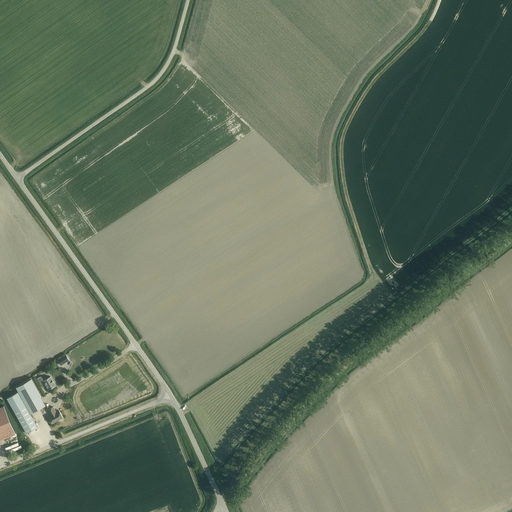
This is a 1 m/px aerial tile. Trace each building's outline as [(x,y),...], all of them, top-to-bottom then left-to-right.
[(60,365),(69,360),(66,355),(57,360),(60,365)] [(42,387),(46,385),(48,389),(55,385),(50,377),(44,380),(41,376),(37,378),(42,387)] [(18,392),(25,405),(26,404),(33,400),(41,396),(32,378),(31,377),(15,386),(16,387),(18,391),(18,392)] [(25,405),(18,392),(7,398),(26,433),(37,427),(25,405)] [(0,439),(15,433),(4,405),(0,406),(0,439)] [(49,416),(53,423),(63,418),(59,410),(56,412),(54,407),(48,410),(51,415),(49,416)]
